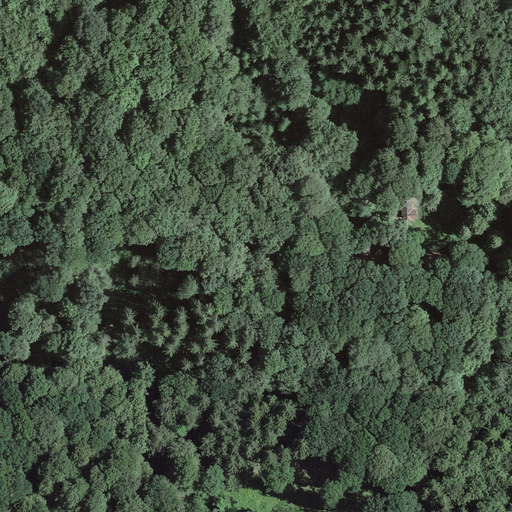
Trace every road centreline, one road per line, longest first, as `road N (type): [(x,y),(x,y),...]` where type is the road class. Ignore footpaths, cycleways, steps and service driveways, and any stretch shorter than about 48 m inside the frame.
road 1 (track): [(511,210),(468,243),(390,258),(0,176)]
road 2 (track): [(412,511),(469,390),(511,214)]
